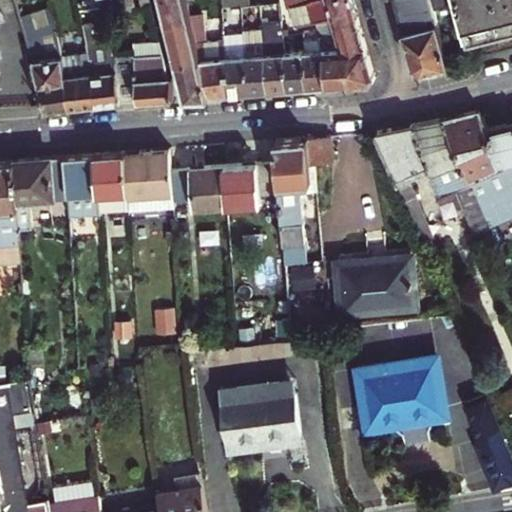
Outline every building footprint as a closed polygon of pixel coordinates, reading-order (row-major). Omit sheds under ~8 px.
[(145,0),(147,9),(157,7),(155,0),(145,0)] [(172,0),(167,1),(172,22),(195,17),(191,0),(172,0)] [(221,0),(224,11),(252,8),(250,0),(221,0)] [(317,23),(332,21),(347,19),(361,16),(356,0),(320,0),(310,2),(316,23),(317,23)] [(428,73),(454,67),(440,17),(437,8),(435,0),(398,0),(416,62),(417,66),(422,70),(428,73)] [(435,0),(437,8),(445,7),(443,0),(435,0)] [(511,0),(465,0),(476,42),(511,33),(511,0)] [(310,2),(291,7),(297,26),(316,23),(310,2)] [(457,3),(445,7),(437,8),(440,17),(459,11),(457,3)] [(200,36),(205,57),(215,97),(233,96),(229,59),(227,37),(221,38),(221,43),(210,44),(202,15),(195,17),(200,36)] [(361,16),(347,19),(350,25),(363,23),(361,16)] [(172,22),(177,42),(200,36),(195,17),(172,22)] [(378,76),(363,23),(350,25),(347,19),(332,21),(337,37),(341,49),(352,85),(373,83),(378,76)] [(332,21),(317,23),(319,28),(321,32),(322,35),(324,36),(327,38),(331,38),(337,37),(332,21)] [(93,51),(105,107),(128,105),(122,58),(113,22),(88,27),(93,51)] [(265,25),(267,44),(268,56),(273,92),(293,90),(288,54),(286,45),(285,34),(283,24),(265,25)] [(200,36),(177,42),(182,63),(205,57),(200,36)] [(30,40),(48,102),(51,112),(75,110),(66,54),(50,57),(44,37),(30,40)] [(341,49),(337,37),(331,38),(334,50),(341,49)] [(249,45),(250,58),(254,94),(273,92),(268,56),(267,44),(255,45),(255,39),(248,40),(249,45)] [(0,81),(19,76),(11,40),(0,43),(0,81)] [(305,43),(307,52),(312,89),(334,87),(324,51),(318,41),(305,43)] [(326,51),(335,87),(352,85),(341,49),(334,50),(326,51)] [(93,51),(66,54),(75,110),(105,107),(93,51)] [(326,51),(324,51),(334,87),(335,87),(326,51)] [(307,52),(288,54),(293,90),(312,89),(307,52)] [(142,103),(139,61),(139,55),(122,58),(128,105),(142,103)] [(182,63),(191,99),(215,97),(205,57),(182,63)] [(173,81),(168,58),(139,61),(142,103),(180,100),(177,80),(173,81)] [(229,59),(233,96),(254,94),(250,58),(229,59)] [(485,110),(449,119),(477,185),(494,226),(511,218),(511,124),(493,129),(485,110)] [(449,119),(420,125),(438,169),(440,172),(456,166),(467,190),(477,185),(449,119)] [(420,125),(382,133),(411,202),(421,198),(414,179),(438,169),(420,125)] [(282,161),(284,194),(288,264),(309,261),(308,240),(309,240),(306,183),(319,182),(319,164),(336,162),(335,137),(281,141),(280,141),(282,161)] [(130,153),(133,195),(134,208),(181,204),(181,203),(178,170),(175,149),(130,153)] [(130,153),(100,155),(103,197),(133,195),(130,153)] [(103,197),(100,155),(71,157),(74,193),(75,215),(91,214),(91,217),(105,216),(103,197)] [(22,161),(27,232),(40,231),(39,204),(60,202),(60,195),(74,193),(71,157),(22,161)] [(31,296),(27,232),(22,161),(0,162),(0,242),(7,242),(11,297),(31,296)] [(282,161),(178,170),(181,203),(201,201),(202,207),(265,201),(265,196),(284,194),(282,161)] [(494,226),(477,185),(467,190),(459,193),(465,208),(461,210),(461,224),(468,238),(473,239),(495,229),(494,226)] [(411,245),(337,253),(344,313),(418,304),(411,245)] [(289,266),(291,315),(317,314),(315,265),(289,266)] [(445,358),(367,370),(377,426),(411,421),(416,425),(429,423),(434,417),(454,414),(445,358)] [(0,383),(0,471),(6,511),(58,511),(56,497),(33,501),(16,404),(40,400),(36,377),(0,383)] [(231,403),(238,444),(307,434),(301,392),(285,394),(283,382),(246,387),(247,392),(235,394),(237,402),(231,403)] [(511,485),(511,441),(493,397),(470,406),(486,444),(482,445),(501,491),(511,485)] [(166,490),(168,504),(168,511),(214,511),(212,497),(209,470),(182,474),(183,487),(166,490)]
